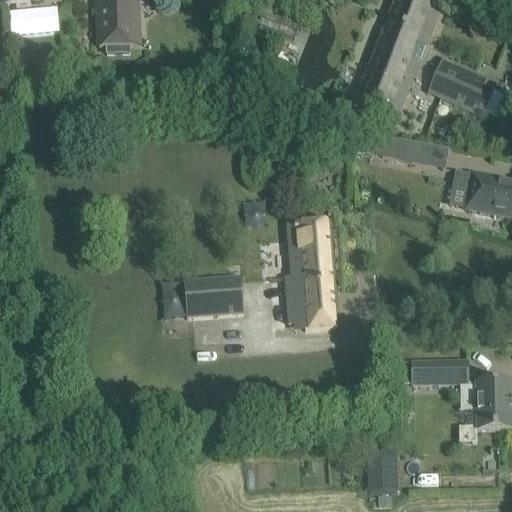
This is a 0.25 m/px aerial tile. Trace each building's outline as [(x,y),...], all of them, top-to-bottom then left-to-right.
[(0,0),(2,10),(30,8),(29,0),(0,0)] [(137,0),(96,0),(99,50),(106,50),(106,59),(130,58),(130,49),(139,48),(137,0)] [(443,6),(428,0),(396,0),(354,109),(395,126),(443,6)] [(427,97),(482,121),(497,86),(442,62),(427,97)] [(101,105),(129,104),(129,86),(101,86),(101,105)] [(381,140),(378,155),(383,156),(382,162),(419,169),(423,148),(381,140)] [(511,185),(473,179),(473,180),(456,177),(453,194),(467,196),(464,211),(467,212),(467,213),(479,215),(479,217),(494,220),(495,218),(511,221),(511,185)] [(285,282),(289,330),(305,328),(306,335),(340,333),(331,226),(287,230),(291,281),(285,282)] [(243,319),(240,280),(184,285),(187,323),(243,319)] [(412,368),(413,389),(469,388),(469,367),(412,368)] [(511,393),(511,387),(476,388),(477,436),(511,434),(511,393)] [(394,499),(393,457),(364,458),(365,500),(394,499)]
